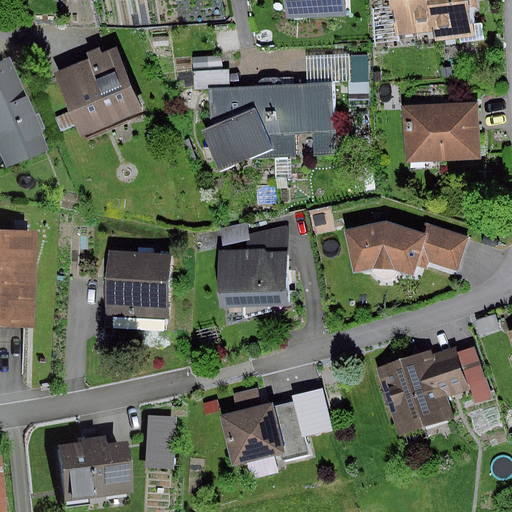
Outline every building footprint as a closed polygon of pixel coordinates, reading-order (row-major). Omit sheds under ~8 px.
[(350,0),(289,0),(290,17),(351,15),(350,0)] [(398,0),(402,35),(441,32),(437,0),(398,0)] [(476,0),(437,0),(441,32),(442,40),(480,36),(476,0)] [(121,48),(60,74),(87,137),(149,111),(121,48)] [(351,54),(309,57),(311,83),(353,80),(351,54)] [(370,55),(354,56),(355,82),(372,81),(370,55)] [(0,161),(2,167),(43,150),(4,58),(0,60),(0,161)] [(453,68),(443,69),(444,78),(454,77),(453,68)] [(335,84),(276,87),(279,157),(301,155),(300,134),(317,133),(318,157),(338,156),(335,84)] [(276,87),(213,91),(215,127),(205,131),(226,173),(257,158),(279,157),(276,87)] [(484,103),(409,105),(410,161),(486,159),(484,103)] [(393,222),(351,230),(359,273),(381,269),(423,282),(426,272),(432,273),(434,266),(460,274),(471,237),(429,224),(426,232),(393,222)] [(250,223),(223,229),(227,246),(254,240),(250,223)] [(260,253),(223,255),(225,317),(293,315),(291,232),(259,233),(260,253)] [(33,236),(0,234),(0,328),(29,330),(33,236)] [(174,257),(111,253),(107,312),(170,316),(174,257)] [(498,316),(479,323),(485,337),(503,330),(498,316)] [(478,349),(461,354),(474,390),(478,404),(495,398),(478,349)] [(436,350),(380,369),(403,438),(458,419),(451,397),(474,390),(461,354),(440,361),(436,350)] [(260,388),(236,394),(240,411),(265,404),(260,388)] [(327,389),(297,397),(299,401),(309,438),(338,430),(327,389)] [(219,401),(204,405),(208,416),(223,411),(219,401)] [(278,403),(226,417),(238,466),(285,454),(287,461),(312,455),(309,438),(299,401),(279,406),(278,403)] [(174,418),(147,416),(144,467),(171,469),(174,418)] [(77,443),(54,446),(61,504),(131,495),(124,442),(104,445),(103,435),(76,438),(77,443)]
